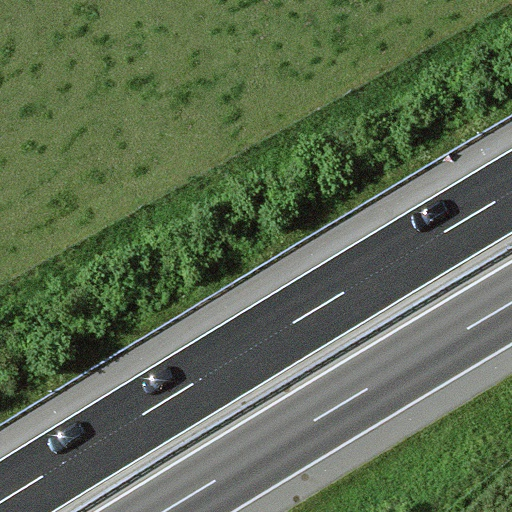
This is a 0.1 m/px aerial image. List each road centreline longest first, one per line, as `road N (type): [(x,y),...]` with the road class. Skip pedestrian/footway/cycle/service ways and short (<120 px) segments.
road 1 (motorway): [(511,190),(0,501)]
road 2 (motorway): [(162,511),(511,301)]
